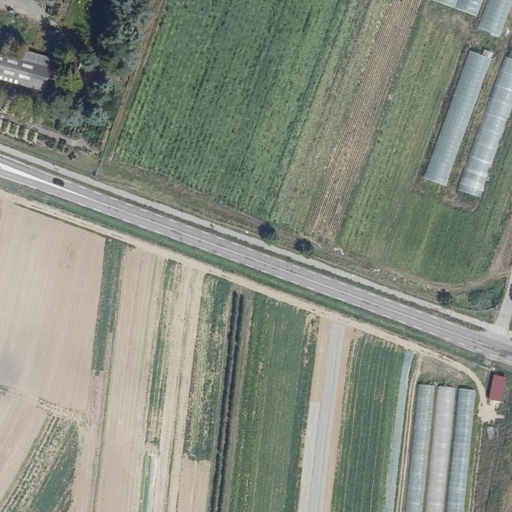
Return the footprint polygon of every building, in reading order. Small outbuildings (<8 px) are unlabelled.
[(432,0),(432,1),(480,17),(485,0),(432,0)] [(511,0),(490,0),(481,29),(502,37),(511,6),(511,0)] [(451,187),(488,56),(466,50),(428,180),(451,187)] [(489,200),(511,120),(511,60),(511,62),(511,61),(511,70),(498,66),(462,192),(489,200)] [(502,402),(508,378),(495,374),(489,399),(502,402)] [(417,384),(406,511),(464,511),(475,389),(457,388),(457,387),(436,386),(436,385),(417,384)] [(493,427),(487,429),(489,439),(496,437),(493,427)]
